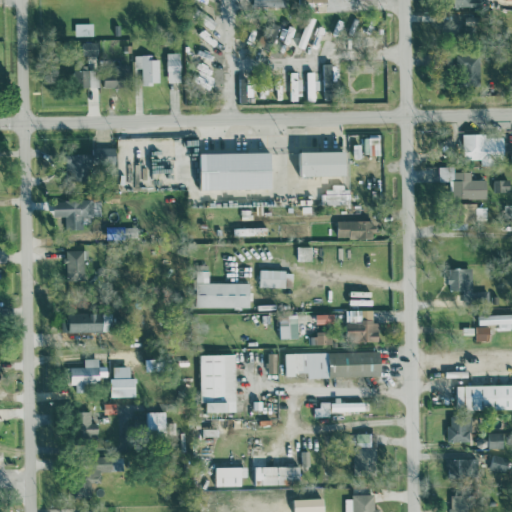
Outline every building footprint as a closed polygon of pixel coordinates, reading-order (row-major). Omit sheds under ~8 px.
[(326,10),(326,0),(298,0),(299,8),(318,8),(318,10),(326,10)] [(314,17),(306,15),(299,46),(306,48),(314,17)] [(74,35),(93,36),(93,23),(75,22),(74,35)] [(295,28),(282,25),(278,39),(291,43),(295,28)] [(98,41),(82,42),(82,55),(98,54),(98,41)] [(167,82),(181,81),(180,52),(166,52),(167,82)] [(458,54),(458,68),(464,68),(465,78),(482,78),(481,53),(458,54)] [(134,68),(142,67),(142,84),(159,83),(159,55),(134,56),(134,68)] [(75,87),(90,87),(90,69),(74,70),(75,87)] [(121,87),(122,74),(104,73),(104,86),(121,87)] [(381,154),(380,134),(367,134),(367,154),(381,154)] [(504,134),(463,135),(463,161),(490,160),(490,156),(504,156),(504,134)] [(299,175),(347,174),(346,149),(299,150),(299,175)] [(273,150),(201,151),(202,189),(274,187),(273,150)] [(439,166),(439,180),(451,180),(451,197),(487,197),(487,179),(471,179),(471,171),(455,171),(455,166),(439,166)] [(510,179),(493,179),(494,191),(511,190),(510,179)] [(101,215),(101,198),(54,199),(54,220),(69,220),(69,228),(83,228),(83,216),(101,215)] [(452,229),(468,228),(467,216),(451,217),(452,229)] [(337,219),(337,237),(375,236),(375,218),(337,219)] [(312,245),(297,245),(297,259),(312,260),(312,245)] [(84,249),(66,249),(66,278),(84,278),(84,249)] [(472,292),(471,267),(448,267),(448,290),(462,289),(463,298),(486,298),(486,292),(472,292)] [(196,305),(250,306),(250,282),(209,281),(210,270),(197,269),(196,305)] [(293,286),(293,269),(260,269),(260,286),(293,286)] [(103,331),(103,312),(69,311),(69,320),(62,320),(62,330),(103,331)] [(479,323),(511,321),(511,312),(478,313),(479,323)] [(317,313),(316,322),(333,322),(334,313),(317,313)] [(280,318),(281,338),(299,337),(298,317),(280,318)] [(347,320),(348,341),(380,340),(379,319),(347,320)] [(490,340),(490,325),(476,325),(475,339),(490,340)] [(333,342),(332,330),(314,331),(314,343),(333,342)] [(285,352),(286,373),(308,373),(308,376),(382,375),(381,350),(285,352)] [(201,402),(207,402),(207,411),(236,410),(235,352),(200,353),(201,402)] [(277,352),(267,352),(268,372),(278,372),(277,352)] [(64,366),(65,383),(76,383),(76,391),(89,390),(89,383),(100,382),(99,376),(108,375),(107,365),(99,365),(98,357),(84,357),(85,365),(64,366)] [(112,396),(135,395),(135,376),(131,376),(130,365),(112,365),(112,396)] [(511,407),(511,382),(456,384),(456,409),(511,407)] [(365,401),(314,402),(314,415),(330,415),(330,411),(365,410),(365,401)] [(91,410),(77,410),(78,434),(98,433),(98,422),(91,422),(91,410)] [(166,428),(165,410),(146,411),(147,429),(166,428)] [(470,440),(470,417),(449,416),(448,440),(470,440)] [(488,447),(504,447),(505,431),(489,431),(488,447)] [(372,432),(356,432),(355,470),(372,470),(372,432)] [(489,470),(506,473),(509,457),(493,453),(489,470)] [(123,470),(123,455),(80,455),(80,492),(98,492),(98,470),(123,470)] [(449,475),(476,475),(476,457),(449,458),(449,475)] [(255,465),(255,484),(300,483),(300,464),(255,465)] [(216,466),(216,485),(242,484),(241,465),(216,466)] [(380,511),(381,508),(375,508),(375,494),(345,495),(345,511),(353,511),(352,511),(380,511)] [(470,511),(470,494),(450,494),(450,511),(470,511)]
